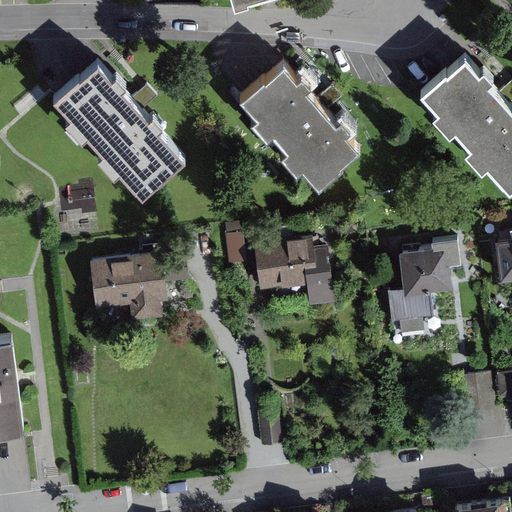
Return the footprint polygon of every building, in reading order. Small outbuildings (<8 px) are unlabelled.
[(188,156),(98,52),(46,97),(136,201),(188,156)] [(511,184),(511,113),(457,54),(409,98),(500,196),(511,184)] [(364,147),(286,63),(243,103),(321,188),(364,147)] [(249,244),(256,291),(301,284),(304,300),(328,297),(321,247),(303,250),(301,236),(286,238),(284,226),(262,230),(260,242),(249,244)] [(511,236),(488,240),(494,281),(511,278),(511,236)] [(454,289),(449,242),(392,248),(397,287),(386,288),(389,321),(433,316),(430,292),(454,289)] [(162,256),(87,265),(92,309),(148,303),(145,282),(164,280),(162,256)] [(495,406),(492,369),(460,372),(463,409),(479,407),(495,406)] [(0,430),(9,429),(0,370),(0,430)] [(278,404),(265,406),(268,425),(281,423),(278,404)] [(511,511),(508,493),(456,502),(457,511),(511,511)] [(406,511),(405,501),(348,509),(348,511),(406,511)]
